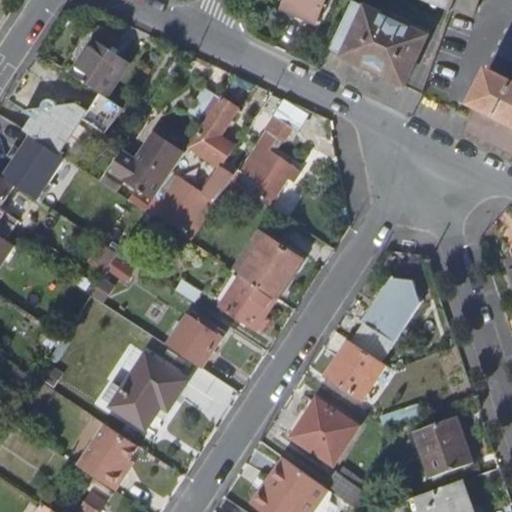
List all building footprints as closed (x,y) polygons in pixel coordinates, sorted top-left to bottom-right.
[(315,16),(322,0),(282,0),(279,6),(292,12),(294,7),(315,16)] [(479,0),(459,0),(456,10),(473,17),(480,0),(479,0)] [(350,1),(327,47),(341,54),(340,58),(402,88),(427,37),(350,1)] [(511,30),(510,30),(499,52),(511,59),(511,30)] [(97,42),(73,77),(101,95),(108,100),(131,65),(97,42)] [(511,80),(490,69),(471,107),(473,108),(511,127),(511,80)] [(40,121),(30,135),(32,136),(61,155),(83,121),(106,136),(124,111),(108,100),(101,95),(89,114),(77,106),(60,109),(59,105),(58,102),(56,100),(53,99),(50,98),(48,99),(45,101),(43,103),(42,106),(42,109),(42,110),(26,112),(40,121)] [(224,98),(191,147),(223,170),(239,146),(222,135),(239,108),(224,98)] [(288,99),(282,108),(303,116),(307,108),(288,99)] [(269,132),(244,170),(241,168),(237,174),(232,182),(238,186),(242,181),(243,183),(249,175),(263,184),(256,195),(273,206),(290,180),(294,183),(302,172),(276,154),(284,142),(288,145),(296,130),(276,116),(267,131),(269,132)] [(125,154),(114,171),(156,200),(161,192),(186,155),(154,135),(137,162),(125,154)] [(61,155),(32,136),(22,151),(17,159),(4,178),(38,200),(66,158),(61,155)] [(17,159),(22,151),(15,147),(10,154),(17,159)] [(156,200),(148,213),(156,218),(159,213),(188,232),(209,201),(216,206),(232,182),(237,174),(227,168),(216,185),(210,181),(204,190),(184,176),(170,197),(161,192),(156,200)] [(0,234),(8,240),(21,221),(17,218),(2,209),(7,202),(16,189),(0,178),(0,234)] [(2,209),(17,218),(22,210),(7,202),(2,209)] [(0,234),(0,266),(15,244),(8,240),(0,234)] [(268,237),(243,275),(278,299),(303,260),(268,237)] [(110,248),(97,268),(107,274),(120,254),(110,248)] [(207,252),(192,275),(207,285),(222,261),(207,252)] [(243,275),(223,306),(257,329),(278,299),(243,275)] [(390,286),(357,336),(389,358),(422,307),(414,289),(390,286)] [(190,314),(169,345),(203,368),(224,337),(190,314)] [(354,341),(386,363),(389,358),(357,336),(354,341)] [(351,340),(328,375),(365,400),(388,364),(386,363),(354,341),(351,340)] [(147,354),(113,405),(147,428),(161,405),(168,410),(188,381),(147,354)] [(320,399),(295,439),(336,466),(362,427),(320,399)] [(416,431),(433,478),(473,464),(457,418),(416,431)] [(140,446),(107,424),(78,466),(116,491),(127,474),(123,471),(140,446)] [(275,490),(262,509),(266,511),(314,511),(331,488),(286,459),(268,485),(275,490)] [(344,466),(333,482),(360,500),(357,506),(365,511),(374,477),(350,461),(346,467),(344,466)] [(417,497),(422,511),(473,511),(464,481),(417,497)] [(268,485),(255,504),(262,509),(275,490),(268,485)] [(331,488),(314,511),(329,511),(335,491),(331,488)] [(91,494),(80,511),(81,511),(100,511),(106,504),(91,494)]
